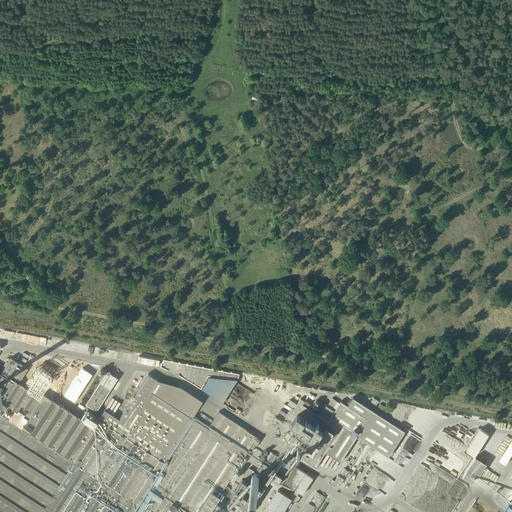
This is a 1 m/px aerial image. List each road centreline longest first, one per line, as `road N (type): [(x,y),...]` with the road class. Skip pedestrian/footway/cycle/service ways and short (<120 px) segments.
road 1 (track): [(0,250),(53,310),(511,395)]
road 2 (track): [(508,138),(493,180),(338,248)]
road 3 (track): [(409,0),(452,89),(466,141),(511,137)]
